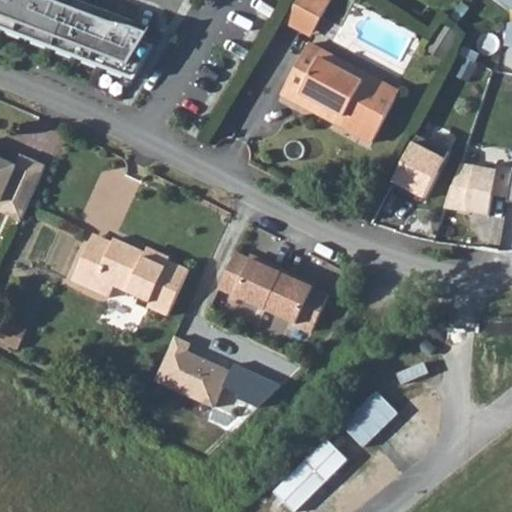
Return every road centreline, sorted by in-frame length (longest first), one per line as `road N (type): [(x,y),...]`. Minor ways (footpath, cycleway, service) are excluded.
road 1 (residential): [(138,135),(393,259),(511,276)]
road 2 (residential): [(0,71),(138,135)]
road 3 (residential): [(138,135),(203,33)]
